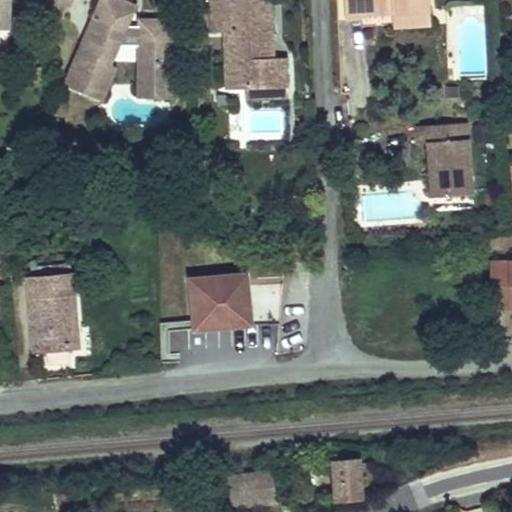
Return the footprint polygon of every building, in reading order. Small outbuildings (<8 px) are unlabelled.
[(0,0),(0,26),(10,27),(10,0),(0,0)] [(170,22),(140,21),(140,26),(128,25),(135,6),(120,0),(102,0),(66,83),(102,99),(115,70),(109,67),(117,47),(140,44),(139,95),(170,96),(170,22)] [(272,58),(269,0),(212,0),(213,33),(226,32),(228,80),(245,79),(245,88),(286,86),(285,58),(272,58)] [(429,10),(428,0),(344,0),(346,18),(362,17),(362,14),(391,12),(429,10)] [(430,27),(429,10),(391,12),(392,30),(430,27)] [(204,71),(204,47),(192,47),(192,71),(204,71)] [(245,88),(245,79),(228,80),(228,89),(245,88)] [(286,99),(286,86),(245,88),(246,101),(286,99)] [(473,194),(468,139),(467,123),(415,126),(416,143),(426,142),(430,197),(473,194)] [(70,275),(69,262),(37,265),(38,277),(70,275)] [(490,311),(511,310),(511,262),(489,263),(490,311)] [(38,277),(27,278),(34,352),(46,351),(66,350),(78,349),(70,275),(38,277)] [(190,280),(195,330),(250,324),(246,275),(190,280)] [(67,363),(66,350),(46,351),(47,365),(67,363)] [(358,458),(332,460),(335,501),(361,499),(360,488),(358,464),(358,458)] [(375,463),(358,464),(360,488),(376,480),(375,463)] [(271,470),(225,478),(230,509),(277,502),(271,470)]
